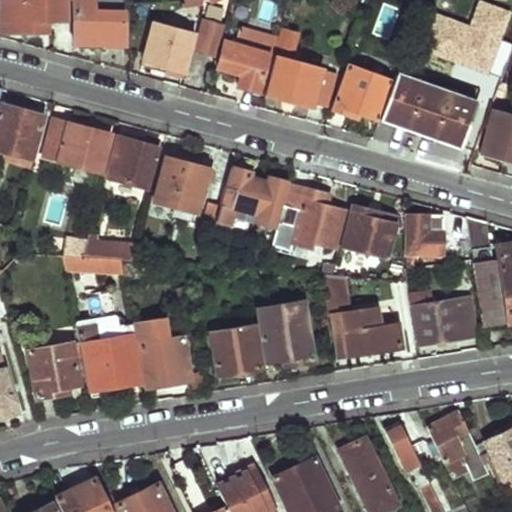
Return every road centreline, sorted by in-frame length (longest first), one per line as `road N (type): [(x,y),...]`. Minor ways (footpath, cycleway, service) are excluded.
road 1 (residential): [(0,62),(511,202)]
road 2 (residential): [(0,459),(130,428),(511,368)]
